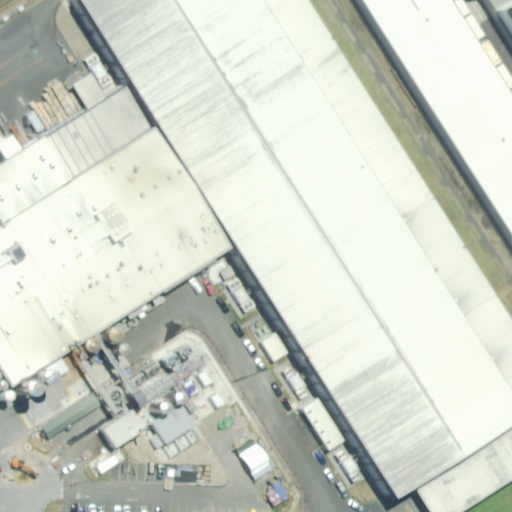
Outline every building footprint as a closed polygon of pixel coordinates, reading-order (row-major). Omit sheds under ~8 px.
[(511,337),(298,0),(87,0),(404,491),(511,417),(511,337)] [(511,106),(443,0),(349,0),(511,251),(511,106)] [(511,0),(475,0),(511,56),(511,0)] [(230,249),(124,86),(0,165),(0,374),(10,390),(230,249)] [(50,385),(50,382),(50,380),(49,378),(47,376),(45,375),(43,374),(40,375),(38,376),(36,377),(35,379),(35,382),(35,384),(36,386),(38,388),(40,389),(42,390),(45,390),(47,389),(49,387),(50,385)] [(35,394),(35,391),(35,389),(34,387),(32,385),(30,384),(28,383),(25,384),(23,385),(21,386),(20,388),(19,391),(20,393),(21,395),(22,397),(25,399),(27,399),(29,399),(32,398),(33,396),(35,394)] [(125,398),(126,395),(125,392),(124,389),(122,386),(119,384),(115,384),(112,384),(109,386),(106,388),(105,391),(104,394),(104,398),(106,401),(108,403),(111,405),(114,406),(118,405),(121,404),(123,401),(125,398)] [(13,401),(13,398),(13,396),(12,394),(10,392),(8,391),(6,390),(4,390),(1,391),(0,392),(0,403),(1,404),(3,405),(5,406),(8,405),(10,404),(12,403),(13,401)] [(97,391),(41,426),(49,439),(105,404),(97,391)]
